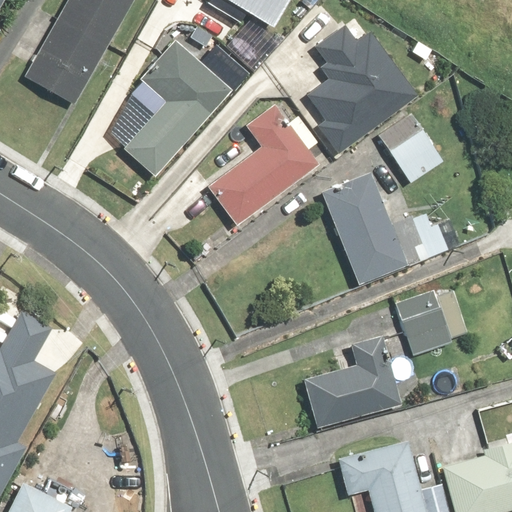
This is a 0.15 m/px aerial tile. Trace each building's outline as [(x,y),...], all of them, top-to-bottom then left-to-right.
[(68,106),(126,0),(58,0),(51,13),(58,17),(23,82),(68,106)] [(210,0),(238,16),(243,8),(272,25),(287,0),(210,0)] [(318,122),(311,127),(330,155),(411,100),(365,33),(350,43),(338,25),(307,46),(319,64),(313,69),(321,80),(299,95),(318,122)] [(145,179),(237,73),(206,46),(190,64),(166,43),(122,94),(146,115),(114,151),(145,179)] [(266,107),(184,167),(228,226),(310,166),(299,151),(310,143),(291,116),(279,125),(266,107)] [(450,173),(411,115),(377,137),(417,195),(450,173)] [(364,174),(313,192),(348,285),(419,259),(403,217),(383,225),(364,174)] [(446,286),(389,304),(405,358),(463,340),(446,286)] [(0,487),(24,444),(14,438),(51,370),(30,359),(50,324),(16,305),(0,334),(0,487)] [(346,366),(294,380),(306,427),(391,405),(374,337),(341,346),(346,366)] [(417,511),(397,440),(326,460),(336,498),(359,491),(364,511),(417,511)] [(435,468),(447,511),(501,511),(511,509),(511,446),(511,447),(510,441),(476,451),(477,456),(435,468)] [(74,504),(23,479),(6,511),(77,511),(72,509),(74,504)] [(122,493),(121,511),(145,511),(146,494),(122,493)]
